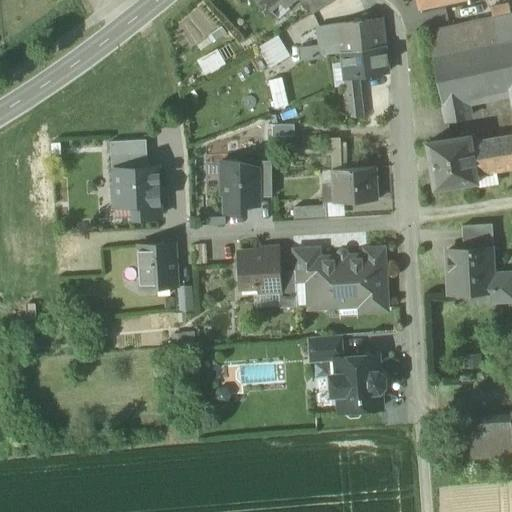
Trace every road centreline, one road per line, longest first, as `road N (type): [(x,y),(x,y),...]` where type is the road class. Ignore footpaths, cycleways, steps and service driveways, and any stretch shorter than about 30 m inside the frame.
road 1 (residential): [(409,224),(425,466)]
road 2 (residential): [(372,0),(395,23),(409,224)]
road 3 (residential): [(409,224),(197,234)]
road 4 (tertiary): [(0,114),(153,0)]
